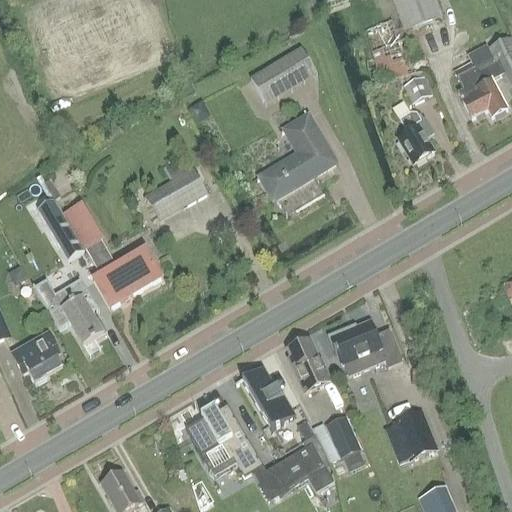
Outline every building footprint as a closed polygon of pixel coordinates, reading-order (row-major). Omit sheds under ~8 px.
[(391,0),(404,34),(442,21),(434,0),(391,0)] [(511,101),(511,45),(510,41),(488,52),(495,67),(477,77),(471,67),(454,76),(463,93),(457,96),(471,123),(487,114),(491,121),(507,113),(491,84),(501,79),(511,101)] [(249,82),(262,104),(286,90),(273,68),(249,82)] [(432,100),(424,82),(405,90),(412,108),(432,100)] [(257,184),(262,181),(279,209),(280,209),(276,202),(335,167),(304,115),(303,116),(306,121),(281,136),(281,137),(287,134),(300,157),(256,183),(257,184)] [(414,168),(433,156),(425,143),(433,138),(424,122),(423,123),(421,120),(416,118),(410,118),(400,124),(407,137),(397,143),(406,158),(407,157),(414,168)] [(159,226),(208,198),(193,173),(145,201),(159,226)] [(61,220),(46,230),(67,265),(84,255),(53,204),(52,205),(61,220)] [(72,212),(64,218),(64,219),(101,280),(93,284),(102,298),(107,307),(109,312),(161,281),(145,254),(117,270),(101,244),(103,243),(81,207),(80,208),(72,212)] [(33,290),(32,290),(58,336),(59,335),(58,333),(69,327),(85,354),(86,353),(84,350),(106,337),(97,322),(93,325),(89,318),(96,314),(97,316),(98,315),(79,282),(78,282),(79,284),(54,299),(46,285),(34,291),(33,290)] [(511,283),(503,287),(511,308),(511,283)] [(403,367),(389,334),(375,339),(370,326),(348,335),(347,332),(328,340),(334,355),(334,356),(335,358),(338,357),(348,382),(385,366),(388,373),(403,367)] [(48,337),(11,358),(23,378),(28,375),(29,378),(29,379),(35,389),(47,382),(62,373),(55,360),(60,358),(48,337)] [(329,385),(320,363),(317,365),(309,344),(287,354),(297,375),(294,376),(304,397),(329,385)] [(277,389),(274,391),(263,372),(242,384),(271,434),(295,419),(277,389)] [(203,423),(186,433),(211,476),(212,475),(202,459),(223,446),(244,481),(262,470),(227,409),(217,415),(214,411),(200,419),(203,423)] [(394,426),(410,464),(436,454),(420,415),(394,426)] [(340,464),(362,454),(346,421),(325,430),(335,453),(340,464)] [(305,445),(315,439),(307,425),(297,431),(305,445)] [(307,482),(315,497),(333,486),(311,448),(266,475),(280,499),(307,482)] [(134,497),(121,475),(100,487),(114,511),(133,511),(144,506),(137,495),(134,497)]
